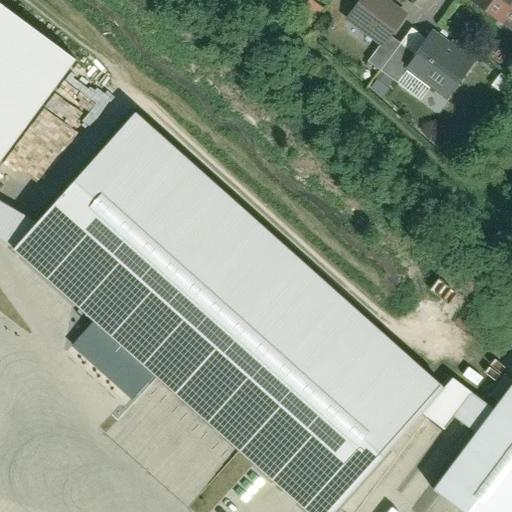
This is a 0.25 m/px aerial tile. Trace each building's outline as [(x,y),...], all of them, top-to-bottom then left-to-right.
[(319,0),(298,0),(292,8),(304,19),(319,0)] [(377,57),(398,31),(388,23),(405,0),(347,0),(342,7),(346,9),(339,17),(372,43),(367,49),(377,57)] [(511,0),(483,0),(511,21),(511,0)] [(441,89),(474,47),(430,12),(422,23),(411,14),(398,31),(377,57),(379,59),(365,76),(379,87),(393,70),(405,79),(413,68),(441,89)] [(0,180),(80,74),(0,14),(0,180)] [(306,511),(336,511),(444,391),(134,114),(13,249),(306,511)] [(511,511),(511,396),(437,493),(462,511),(511,511)]
